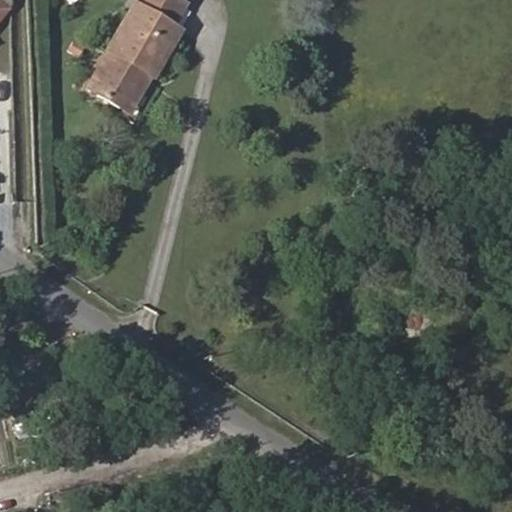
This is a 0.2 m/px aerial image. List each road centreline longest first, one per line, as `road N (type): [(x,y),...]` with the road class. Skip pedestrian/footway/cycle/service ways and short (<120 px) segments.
road 1 (residential): [(396,511),(283,453),(0,254)]
road 2 (unknown): [(0,485),(186,437),(223,411)]
